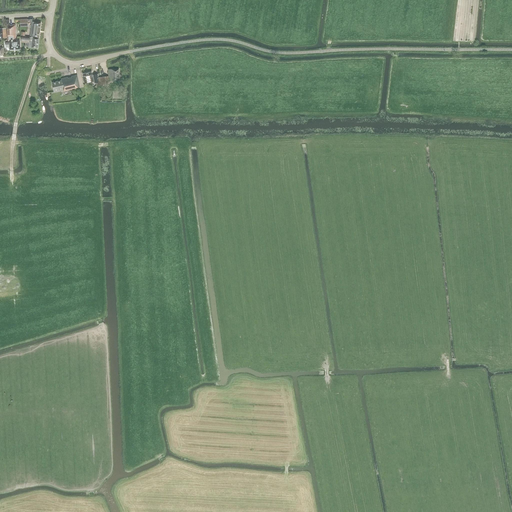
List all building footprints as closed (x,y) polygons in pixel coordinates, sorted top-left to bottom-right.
[(5,45),(6,45),(6,47),(7,48),(9,47),(9,50),(20,49),(20,40),(19,40),(19,39),(18,39),(18,40),(16,40),(15,25),(9,25),(9,20),(6,20),(6,25),(7,25),(7,41),(5,41),(5,45)] [(39,37),(41,23),(32,22),(30,36),(39,37)] [(38,48),(39,38),(22,36),(21,41),(21,42),(27,43),(27,47),(29,47),(38,48)] [(102,86),(108,85),(108,81),(119,81),(119,69),(108,69),(108,76),(102,76),(102,86)] [(93,80),(93,78),(92,75),(91,72),(83,74),(84,80),(85,83),(93,81),(93,80)] [(64,90),(79,87),(77,75),(71,76),(71,77),(68,78),(68,77),(61,79),(61,80),(52,82),(54,92),(64,90)]
